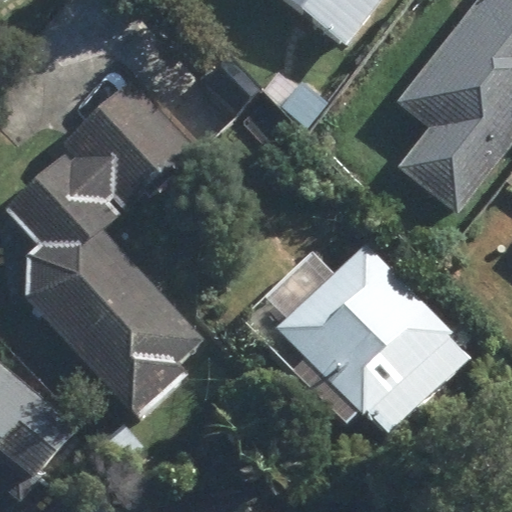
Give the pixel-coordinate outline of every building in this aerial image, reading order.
[(258,0),(333,58),(378,0),(258,0)] [(412,176),(455,211),(511,139),(511,0),(493,0),(405,113),(440,140),(412,176)] [(152,106),(199,156),(232,125),(186,76),(152,106)] [(14,312),(131,434),(179,387),(169,375),(190,355),(88,248),(182,156),(120,92),(49,161),(55,167),(0,218),(0,232),(24,259),(15,269),(14,312)] [(269,119),(295,140),(318,113),(292,92),(269,119)] [(263,344),(367,455),(455,374),(352,264),(326,287),(311,271),(280,299),(296,315),(263,344)] [(0,492),(3,489),(16,500),(66,443),(0,385),(0,492)]
